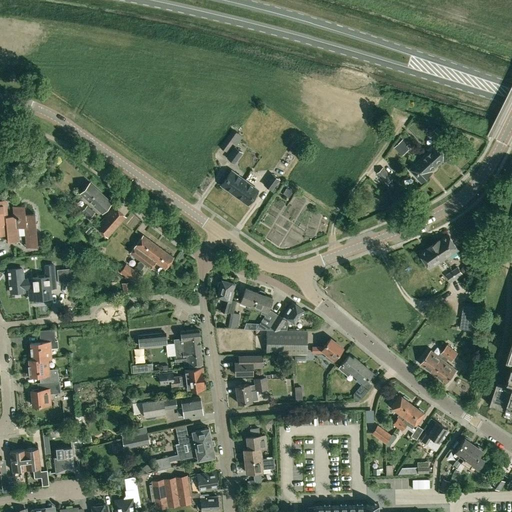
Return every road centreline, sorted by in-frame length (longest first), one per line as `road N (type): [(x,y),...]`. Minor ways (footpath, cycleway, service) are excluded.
road 1 (primary): [(134,0),(511,101)]
road 2 (primary): [(511,86),(234,0)]
road 3 (tertiary): [(304,266),(457,202),(485,172),(511,120)]
road 4 (residential): [(221,413),(369,403),(396,365)]
road 5 (tertiary): [(141,177),(53,116),(0,98)]
road 6 (residential): [(221,413),(203,256)]
road 7 (tertiary): [(511,447),(396,365)]
road 8 (residential): [(320,303),(203,256)]
